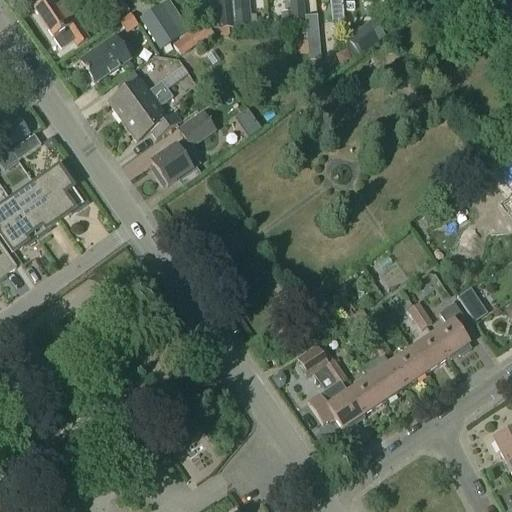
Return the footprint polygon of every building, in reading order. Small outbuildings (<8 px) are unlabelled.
[(117,0),(105,0),(104,1),(116,21),(127,14),(117,0)] [(163,0),(160,0),(154,4),(179,42),(187,36),(163,0)] [(246,0),(230,0),(233,30),(249,29),(246,0)] [(300,0),(288,0),(289,14),(290,26),(303,25),(300,0)] [(385,0),(396,15),(417,0),(385,0)] [(48,2),(32,13),(59,53),(72,44),(76,49),(87,42),(60,1),(51,7),(48,2)] [(200,1),(187,3),(189,16),(201,15),(200,1)] [(232,30),(229,1),(216,2),(218,32),(232,30)] [(154,4),(135,16),(159,54),(179,42),(154,4)] [(289,14),(279,15),(280,26),(290,26),(289,14)] [(125,37),(137,29),(129,18),(118,26),(125,37)] [(315,19),(304,19),(307,63),(319,62),(315,19)] [(364,31),(346,44),(357,60),(382,41),(375,32),(369,37),(364,31)] [(188,37),(172,48),(179,58),(195,47),(188,37)] [(114,42),(78,67),(84,76),(83,79),(86,79),(93,88),(129,64),(114,42)] [(346,54),(337,58),(341,67),(350,63),(346,54)] [(138,84),(106,106),(121,126),(166,93),(161,85),(147,95),(138,84)] [(166,93),(121,126),(135,146),(149,136),(155,144),(179,127),(173,118),(166,122),(158,111),(172,101),(166,93)] [(212,110),(202,117),(203,118),(213,135),(224,128),(212,110)] [(175,152),(150,168),(158,179),(154,181),(161,191),(165,189),(166,191),(177,183),(182,190),(201,177),(196,170),(200,167),(193,157),(194,156),(190,151),(214,135),(213,135),(203,118),(178,135),(185,146),(175,152)] [(0,156),(1,158),(27,140),(16,123),(0,134),(0,156)] [(33,139),(10,155),(17,164),(40,149),(33,139)] [(42,147),(45,152),(51,153),(57,149),(51,140),(42,147)] [(17,164),(10,155),(0,161),(0,172),(2,175),(17,164)] [(511,168),(498,178),(506,190),(509,188),(511,193),(511,168)] [(57,172),(33,188),(58,224),(72,214),(74,216),(86,207),(77,194),(74,196),(57,172)] [(482,179),(465,191),(474,203),(490,192),(482,179)] [(33,188),(10,205),(36,242),(45,236),(44,234),(58,224),(33,188)] [(461,197),(440,211),(446,221),(468,207),(461,197)] [(10,205),(0,211),(0,241),(11,257),(26,247),(27,248),(36,242),(10,205)] [(0,249),(0,284),(1,283),(0,282),(15,271),(0,249)] [(406,302),(400,306),(406,314),(411,310),(406,302)] [(411,310),(406,314),(412,323),(417,320),(418,322),(423,318),(415,307),(411,310)] [(447,328),(430,339),(446,363),(455,356),(458,361),(469,353),(467,349),(468,348),(455,329),(463,323),(453,308),(440,317),(447,328)] [(465,317),(472,327),(486,317),(479,308),(465,317)] [(417,320),(412,323),(419,334),(429,328),(423,318),(418,322),(417,320)] [(355,319),(344,326),(355,343),(366,336),(355,319)] [(373,336),(363,343),(370,352),(375,349),(376,350),(381,347),(373,336)] [(430,339),(409,353),(425,377),(446,363),(430,339)] [(375,349),(370,352),(377,363),(387,356),(381,347),(376,350),(375,349)] [(409,353),(388,367),(404,391),(425,377),(409,353)] [(331,364),(322,371),(329,381),(338,374),(331,364)] [(388,367),(367,382),(383,405),(404,391),(388,367)] [(338,374),(329,381),(335,391),(345,384),(338,374)] [(277,392),(282,389),(284,381),(280,375),(270,382),(277,392)] [(367,382),(346,396),(362,419),(383,405),(367,382)] [(346,396),(325,410),(341,434),(362,419),(346,396)] [(299,408),(290,416),(306,433),(314,425),(299,408)] [(511,431),(491,443),(503,466),(511,461),(511,431)] [(180,469),(194,460),(177,435),(158,448),(178,478),(184,474),(180,469)] [(511,461),(503,466),(511,483),(511,461)]
